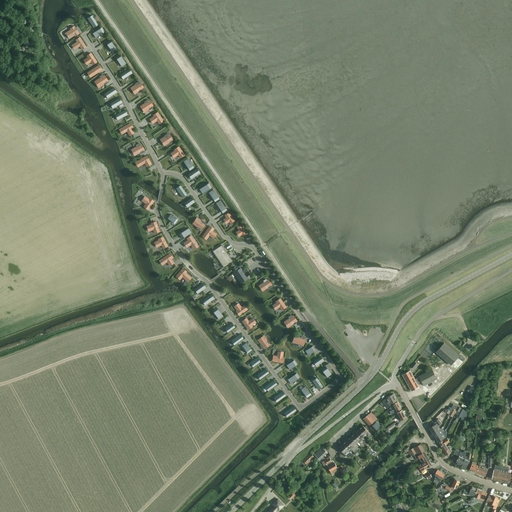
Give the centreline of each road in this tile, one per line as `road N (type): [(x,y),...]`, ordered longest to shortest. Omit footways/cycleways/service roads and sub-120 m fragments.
road 1 (track): [(264,246),(95,0)]
road 2 (tertiary): [(511,254),(417,307),(376,369)]
road 3 (unclassified): [(365,382),(264,246)]
road 4 (tertiary): [(390,381),(426,324),(511,270)]
road 5 (tertiary): [(511,490),(444,464),(392,384)]
